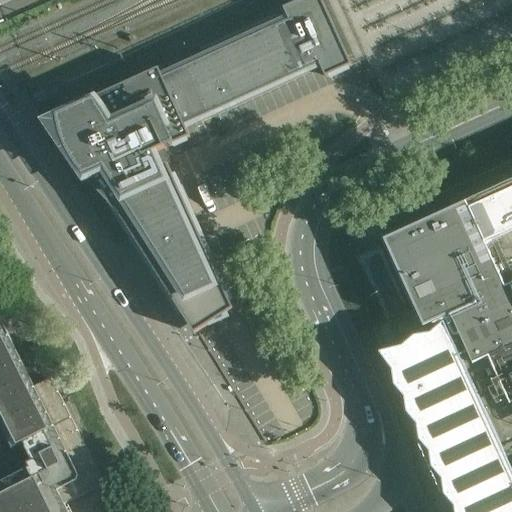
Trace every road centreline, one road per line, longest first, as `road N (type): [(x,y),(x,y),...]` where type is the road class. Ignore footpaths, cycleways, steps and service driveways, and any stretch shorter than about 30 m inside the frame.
road 1 (tertiary): [(254,511),(0,114)]
road 2 (tertiary): [(0,168),(215,511)]
road 3 (tertiary): [(363,380),(311,257),(332,194),(350,176),(511,100)]
road 4 (tertiary): [(363,380),(363,440),(352,463),(273,511)]
road 5 (tertiary): [(361,511),(380,499),(394,471),(395,440),(363,380)]
